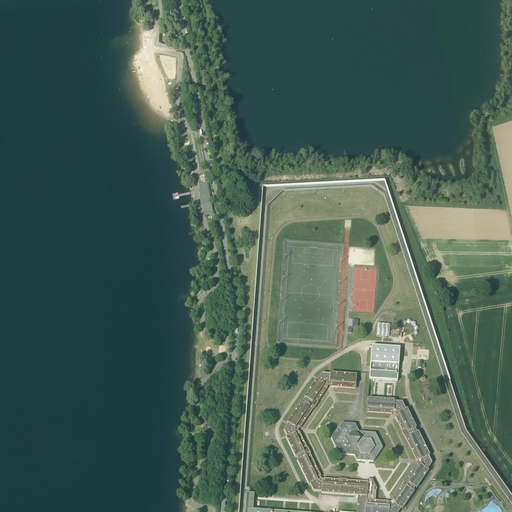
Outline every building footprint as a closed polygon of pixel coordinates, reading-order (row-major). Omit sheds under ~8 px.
[(162,29),(161,29),(157,43),(157,45),(159,46),(176,49),(177,49),(176,48),(163,43),(161,42),(162,30),(162,29)] [(206,184),(203,184),(203,190),(200,191),(201,200),(209,198),(206,184)] [(209,198),(201,200),(201,207),(206,216),(212,214),(209,198)] [(377,336),(389,337),(390,325),(378,324),(377,336)] [(400,349),(372,347),(372,346),(370,363),(371,363),(398,365),(399,365),(400,348),(400,349)] [(398,365),(371,363),(370,370),(378,370),(378,372),(382,372),(382,370),(386,371),(386,373),(390,373),(390,371),(398,372),(398,365)] [(397,381),(398,372),(390,371),(390,373),(386,373),(386,371),(382,370),(382,372),(378,372),(378,370),(370,370),(369,379),(397,381)] [(367,483),(345,481),(339,480),(339,481),(323,480),(322,481),(319,479),(320,477),(309,455),(310,455),(307,448),(306,449),(299,433),(297,433),(298,429),(299,429),(313,409),(317,404),(317,403),(327,389),(326,387),(329,386),(330,387),(355,389),(356,375),(330,373),(329,375),(322,374),(317,380),(316,380),(304,397),(305,398),(303,402),(301,401),(287,423),(288,424),(283,430),(287,437),(286,438),(295,457),(296,456),(298,460),(297,461),(308,485),(310,484),(313,491),(321,492),(321,493),(357,496),(366,497),(367,483)] [(387,503),(366,501),(364,511),(398,511),(401,509),(402,510),(414,492),(413,491),(415,488),(416,489),(428,471),(427,470),(432,464),(428,456),(429,456),(418,432),(417,433),(415,429),(416,428),(407,409),(406,410),(402,402),(394,402),(394,401),(368,399),(367,413),(392,414),(392,413),(396,415),(395,416),(403,432),(402,433),(406,441),(406,440),(416,460),(418,461),(417,465),(416,465),(406,479),(405,479),(401,484),(402,485),(391,501),(392,502),(388,504),(387,503)] [(375,434),(358,433),(355,425),(341,424),(330,439),(338,455),(353,456),(356,461),(373,462),(382,449),(375,434)] [(244,511),(268,511),(269,511),(252,510),(253,494),(246,494),(244,511)] [(366,497),(357,496),(356,511),(364,511),(366,501),(366,497)]
